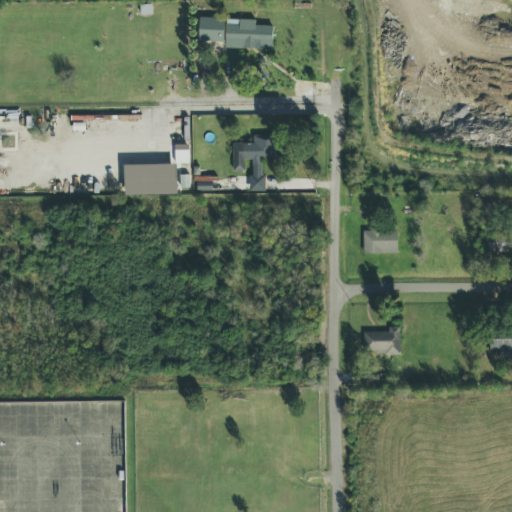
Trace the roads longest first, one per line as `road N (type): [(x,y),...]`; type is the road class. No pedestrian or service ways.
road 1 (residential): [(335,85),(342,511)]
road 2 (residential): [(337,289),(511,287)]
